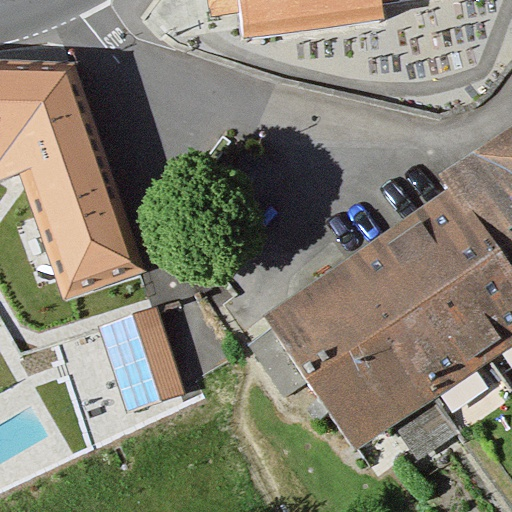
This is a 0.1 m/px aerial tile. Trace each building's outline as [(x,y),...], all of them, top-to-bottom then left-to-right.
[(207,0),(210,15),(237,13),(236,0),(207,0)] [(236,0),(237,13),(239,26),(241,43),(378,25),(376,9),(384,8),(446,0),(236,0)] [(0,171),(3,171),(20,177),(44,243),(66,297),(147,276),(74,67),(0,65),(0,171)] [(450,203),(265,331),(272,341),(255,352),(287,398),(301,389),(354,465),(397,435),(416,463),(454,437),(432,405),(511,350),(511,138),(440,188),(450,203)] [(155,310),(99,327),(126,412),(182,394),(155,310)]
